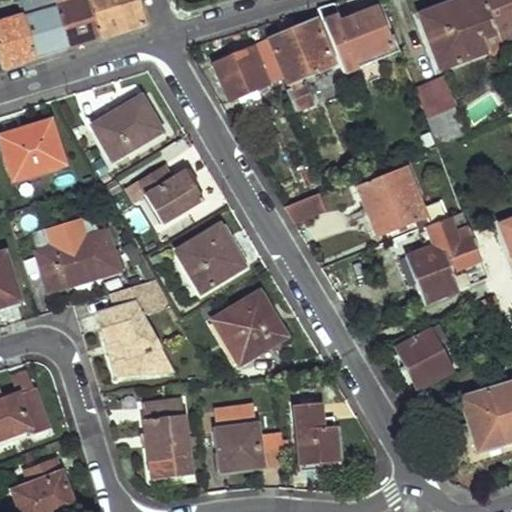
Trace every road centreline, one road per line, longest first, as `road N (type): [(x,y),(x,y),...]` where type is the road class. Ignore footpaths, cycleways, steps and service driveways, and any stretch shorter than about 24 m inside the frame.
road 1 (residential): [(160,43),(417,478)]
road 2 (residential): [(119,511),(69,362),(39,340),(0,349)]
road 3 (residential): [(160,43),(0,91)]
road 4 (residential): [(160,43),(301,0)]
